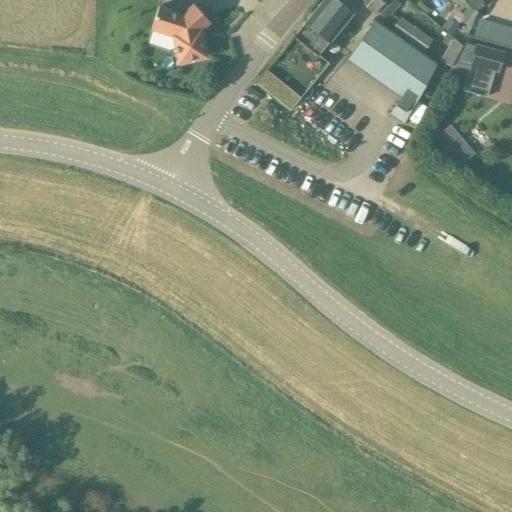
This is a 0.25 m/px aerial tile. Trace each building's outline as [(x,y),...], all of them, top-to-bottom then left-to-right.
[(295,37),(257,84),(265,90),(290,110),(327,64),(318,56),(329,42),(328,42),(352,13),(335,0),(323,0),(314,12),(305,23),(306,24),(295,37)] [(395,0),(357,0),(374,13),(375,11),(382,17),(386,20),(389,17),(400,4),(395,0)] [(469,0),(468,2),(477,10),(483,3),(479,0),(469,0)] [(155,17),(151,30),(174,37),(180,63),(205,57),(199,32),(209,23),(204,17),(193,5),(182,15),(159,7),(155,17)] [(391,29),(423,52),(432,41),(432,40),(400,17),(399,17),(391,29)] [(375,21),(346,61),(401,99),(389,115),(404,126),(437,64),(422,54),(423,52),(391,29),(390,31),(375,21)] [(474,36),(483,39),(488,24),(478,22),(474,36)] [(483,39),(493,42),(497,27),(488,24),(483,39)] [(497,27),(493,42),(503,45),(508,30),(497,27)] [(503,45),(511,47),(511,29),(508,28),(508,30),(503,45)] [(498,70),(503,53),(475,45),(470,62),(498,70)] [(474,154),(450,125),(436,137),(460,166),(474,154)]
